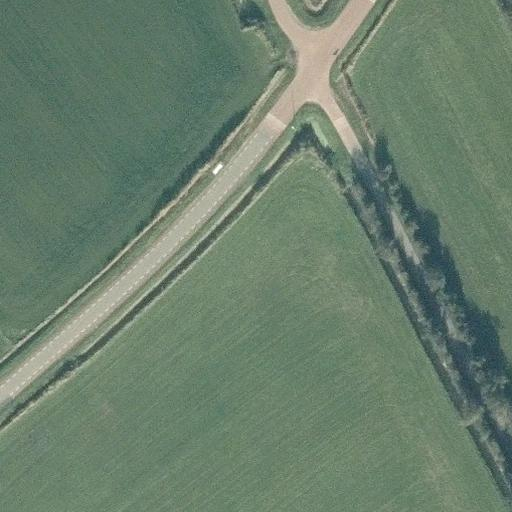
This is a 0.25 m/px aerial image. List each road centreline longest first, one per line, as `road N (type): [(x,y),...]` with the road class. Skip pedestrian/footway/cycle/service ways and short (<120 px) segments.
road 1 (tertiary): [(0,395),(227,180),(310,63)]
road 2 (unclassified): [(511,451),(310,63)]
